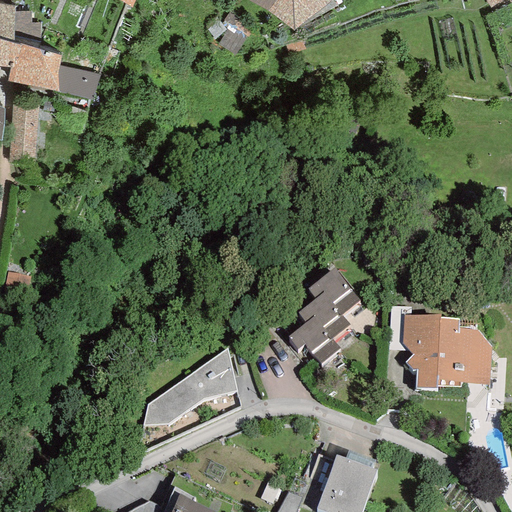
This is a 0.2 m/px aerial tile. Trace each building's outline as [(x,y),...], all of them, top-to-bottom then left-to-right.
[(115,0),(131,8),(135,0),(115,0)] [(244,0),(267,12),(294,32),(332,1),(332,0),(244,0)] [(0,3),(0,40),(4,41),(13,44),(14,6),(5,5),(0,3)] [(4,41),(0,40),(0,66),(3,67),(10,68),(6,81),(93,101),(100,76),(58,65),(60,56),(20,44),(20,46),(13,44),(4,41)] [(38,102),(12,101),(8,162),(34,163),(38,102)] [(304,344),(320,363),(339,349),(331,339),(349,325),(341,315),(359,300),(334,267),(307,289),(314,299),(297,313),(305,322),(288,336),(297,349),(304,344)] [(416,370),(415,388),(437,389),(437,386),(460,387),(460,382),(488,385),(491,348),(477,330),(458,328),(458,319),(440,318),(440,315),(404,316),(402,343),(412,355),(405,362),(412,370),(416,370)] [(202,399),(236,391),(226,349),(147,405),(143,425),(167,425),(202,399)] [(360,511),(375,470),(371,469),(375,460),(348,449),(345,458),(335,455),(316,508),(326,511),(360,511)] [(207,511),(208,509),(192,501),(194,498),(174,487),(162,511),(207,511)] [(295,511),(301,498),(288,493),(277,511),(295,511)]
